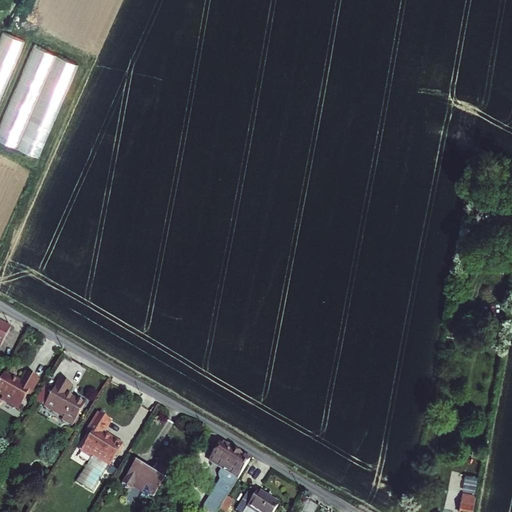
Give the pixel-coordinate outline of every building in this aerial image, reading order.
[(0,92),(4,93),(24,39),(5,32),(0,45),(0,57),(4,59),(0,68),(0,92)] [(44,156),(76,60),(35,47),(5,136),(18,141),(24,124),(33,126),(29,137),(24,135),(20,148),(44,156)] [(11,332),(0,326),(0,351),(1,352),(11,332)] [(41,383),(28,375),(24,383),(16,379),(15,382),(5,376),(0,385),(0,396),(5,400),(4,403),(21,412),(30,396),(33,398),(41,383)] [(61,385),(45,413),(64,424),(63,426),(73,432),(85,411),(68,401),(73,393),(61,385)] [(113,429),(101,421),(89,440),(93,443),(83,459),(93,465),(77,491),(93,502),(124,453),(114,446),(113,449),(104,443),(113,429)] [(251,467),(225,449),(220,458),(216,459),(213,464),(215,465),(214,467),(224,474),(221,479),(222,483),(236,491),(251,467)] [(174,474),(161,467),(152,481),(150,479),(150,477),(147,475),(144,476),(136,471),(124,491),(133,497),(135,494),(145,500),(142,505),(148,508),(151,502),(155,504),(174,474)] [(467,511),(473,511),(477,494),(462,491),(459,508),(468,510),(467,511)] [(260,496),(259,498),(253,494),(240,511),(280,511),(282,510),(260,496)]
